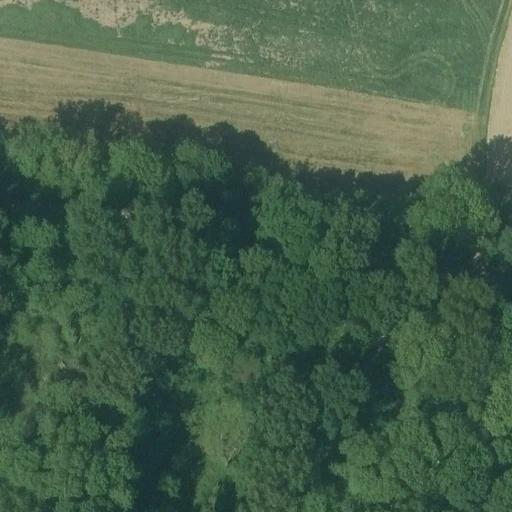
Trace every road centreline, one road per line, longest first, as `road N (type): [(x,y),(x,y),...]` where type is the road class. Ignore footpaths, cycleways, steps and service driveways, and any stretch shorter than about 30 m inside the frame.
road 1 (unclassified): [(0,205),(511,282)]
road 2 (track): [(502,0),(451,272)]
